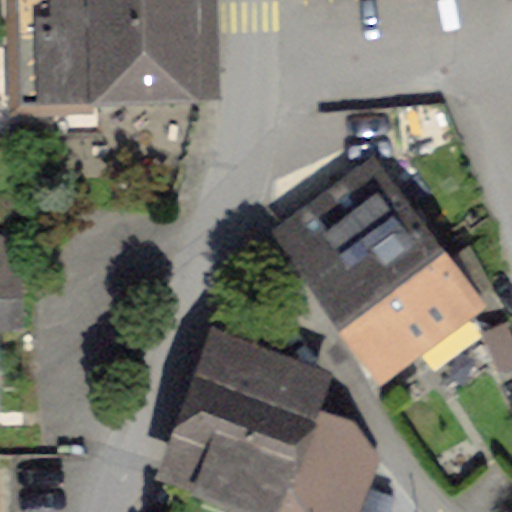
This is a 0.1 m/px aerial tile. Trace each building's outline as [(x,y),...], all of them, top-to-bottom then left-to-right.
[(11,0),(14,110),(89,108),(88,93),(203,90),(200,0),(11,0)] [(371,242),(398,281),(430,256),(415,235),(425,228),(399,192),(389,199),(366,168),(286,226),(295,239),(322,277),(371,242)] [(19,240),(0,240),(0,321),(9,322),(8,275),(20,275),(19,240)] [(443,272),(430,256),(398,281),(371,242),(322,277),(385,364),(466,308),(443,272)] [(220,353),(179,462),(317,511),(356,511),(377,459),(352,423),(307,409),(313,389),(220,353)]
